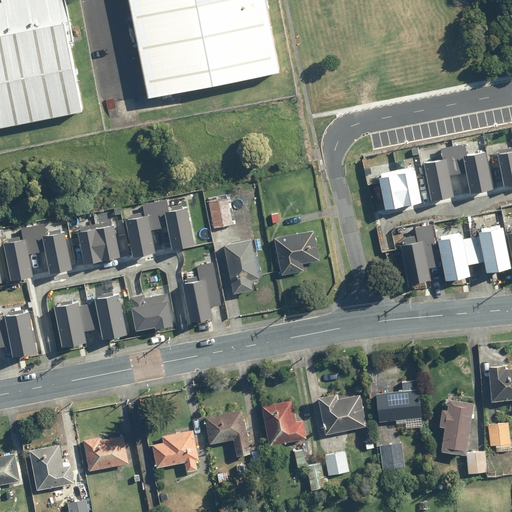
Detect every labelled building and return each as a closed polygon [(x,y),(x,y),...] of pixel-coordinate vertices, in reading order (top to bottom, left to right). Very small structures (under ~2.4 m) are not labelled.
[(0,0),(0,125),(83,109),(70,41),(74,41),(66,0),(0,0)] [(133,0),(153,100),(282,75),(267,0),(133,0)] [(470,188),(492,184),(486,147),(468,150),(466,140),(453,143),(458,170),(467,168),(470,188)] [(425,158),(432,195),(454,191),(451,171),(458,170),(453,143),(441,145),(443,155),(425,158)] [(511,146),(500,149),(507,182),(511,181),(511,146)] [(398,167),(405,201),(422,197),(415,164),(398,167)] [(380,171),(387,204),(405,201),(398,167),(380,171)] [(175,243),(197,239),(190,202),(171,206),(169,194),(157,197),(162,223),(171,221),(175,243)] [(128,214),(135,251),(157,246),(153,224),(162,223),(157,197),(144,199),(147,210),(128,214)] [(230,199),(212,200),(214,224),(232,222),(230,199)] [(101,220),(108,255),(126,251),(119,216),(101,220)] [(52,269),(74,265),(67,228),(48,232),(46,220),(34,223),(39,249),(47,247),(52,269)] [(84,224),(91,258),(108,255),(101,220),(84,224)] [(403,239),(410,278),(430,274),(429,265),(441,263),(433,221),(415,225),(416,233),(407,235),(408,238),(403,239)] [(489,266),(511,261),(503,222),(480,227),(481,232),(472,234),(477,260),(488,257),(489,266)] [(5,240),(12,276),(34,272),(30,250),(39,249),(34,223),(21,224),(23,236),(5,240)] [(284,270),(307,266),(305,258),(323,255),(317,225),(277,232),(284,270)] [(438,235),(446,274),(468,270),(467,262),(477,260),(472,234),(463,236),(461,230),(438,235)] [(254,243),(230,245),(235,290),(258,288),(254,243)] [(185,278),(193,314),(214,310),(213,301),(222,299),(214,260),(202,262),(204,274),(185,278)] [(103,333),(128,328),(119,289),(97,294),(98,298),(89,300),(94,325),(101,323),(103,333)] [(134,297),(140,325),(173,319),(167,290),(148,294),(147,290),(134,293),(134,297)] [(56,302),(64,341),(88,336),(86,326),(94,325),(89,300),(79,302),(78,298),(56,302)] [(14,350),(38,345),(29,306),(8,310),(9,315),(0,316),(0,322),(4,342),(12,340),(14,350)] [(511,369),(492,371),(495,398),(511,396),(511,369)] [(379,393),(382,418),(423,414),(420,388),(379,393)] [(323,404),(328,432),(367,424),(361,396),(323,404)] [(465,450),(473,402),(453,399),(445,447),(465,450)] [(293,401),(265,406),(271,441),(299,436),(293,401)] [(251,450),(244,411),(233,413),(233,414),(207,418),(211,441),(236,437),(238,452),(251,450)] [(508,424),(490,425),(492,442),(510,441),(508,424)] [(155,436),(160,464),(198,457),(193,429),(155,436)] [(125,436),(87,442),(91,467),(129,460),(125,436)] [(402,441),(382,444),(386,468),(406,464),(402,441)] [(61,445),(33,450),(40,487),(67,482),(61,445)] [(347,449),(326,453),(330,474),(351,469),(347,449)] [(14,451),(0,454),(0,484),(21,480),(14,451)] [(479,451),(470,454),(473,467),(483,465),(479,451)] [(324,462),(308,465),(312,488),(328,485),(324,462)] [(217,507),(214,492),(196,494),(199,509),(217,507)] [(90,511),(88,498),(69,502),(71,511),(90,511)]
